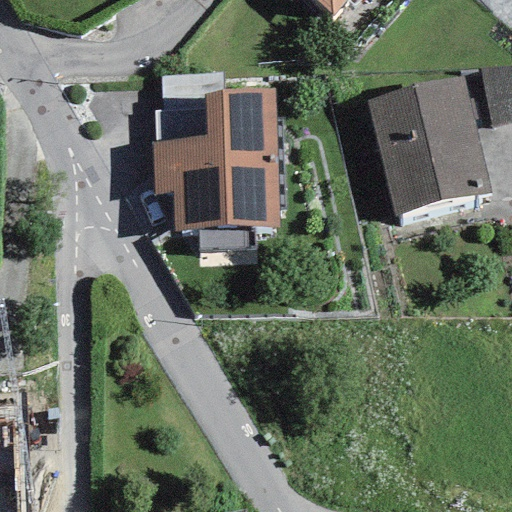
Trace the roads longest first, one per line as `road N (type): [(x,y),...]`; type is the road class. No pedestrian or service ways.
road 1 (residential): [(78,230),(273,511)]
road 2 (residential): [(76,511),(78,230)]
road 3 (residential): [(198,0),(154,51),(8,68)]
road 4 (residential): [(8,68),(78,230)]
